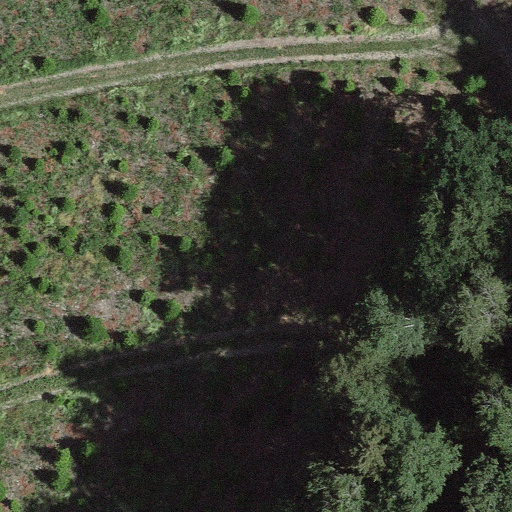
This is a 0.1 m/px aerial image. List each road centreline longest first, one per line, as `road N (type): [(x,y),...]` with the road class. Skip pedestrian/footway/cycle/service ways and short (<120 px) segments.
road 1 (track): [(477,0),(493,37),(487,46),(274,52),(0,98)]
road 2 (track): [(0,398),(152,351),(297,333)]
